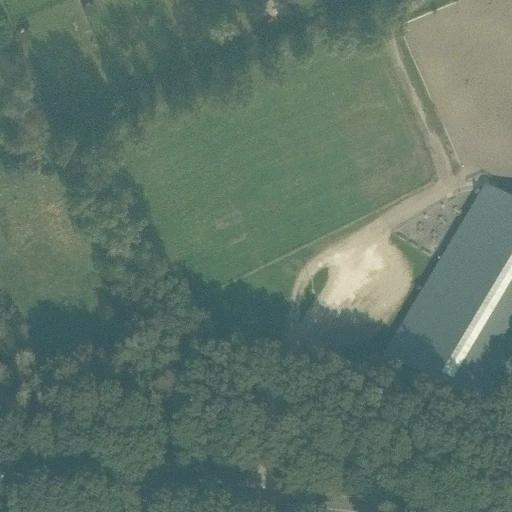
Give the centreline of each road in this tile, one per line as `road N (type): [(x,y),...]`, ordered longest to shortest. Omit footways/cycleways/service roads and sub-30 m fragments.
road 1 (secondary): [(0,475),(315,511)]
road 2 (unknown): [(263,464),(0,441)]
